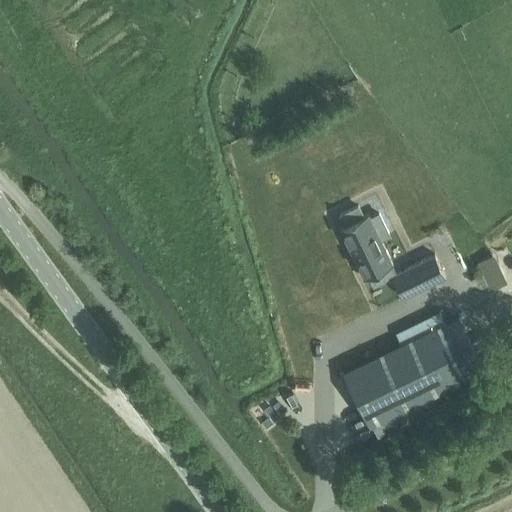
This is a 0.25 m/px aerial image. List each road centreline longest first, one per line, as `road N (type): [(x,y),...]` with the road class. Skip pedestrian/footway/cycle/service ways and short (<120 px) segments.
road 1 (tertiary): [(221,511),(0,207)]
road 2 (track): [(0,291),(179,453)]
